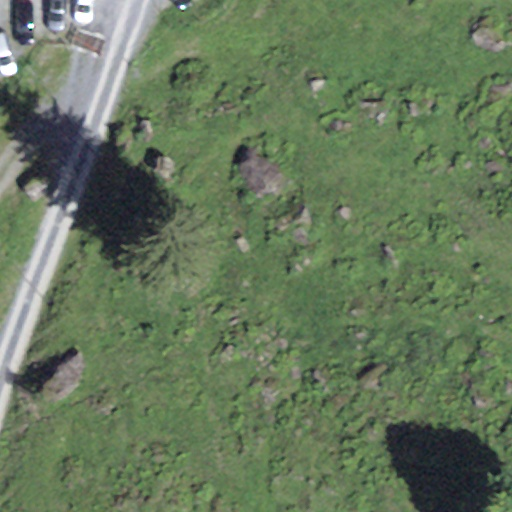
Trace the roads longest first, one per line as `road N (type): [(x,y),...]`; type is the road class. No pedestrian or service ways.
road 1 (track): [(133,0),(0,394)]
road 2 (track): [(87,146),(73,85),(100,10),(112,0)]
